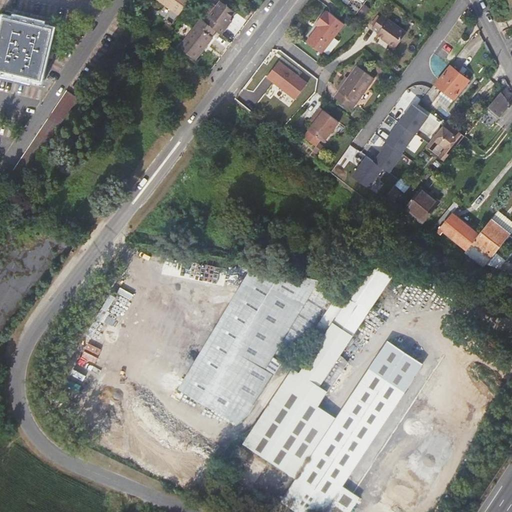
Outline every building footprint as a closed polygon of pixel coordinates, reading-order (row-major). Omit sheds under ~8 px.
[(161,0),(160,2),(177,14),(182,8),(187,0),(161,0)] [(214,32),(220,36),(224,30),(222,28),(232,14),(218,3),(203,23),(214,32)] [(362,15),(370,21),(374,15),(366,9),(362,15)] [(330,13),(327,10),(317,23),(320,25),(308,40),(323,52),(345,23),(331,11),(330,13)] [(408,30),(383,13),(374,25),(380,30),(378,33),(397,46),(408,30)] [(4,19),(0,34),(0,71),(41,81),(53,30),(4,19)] [(214,32),(203,23),(201,22),(178,51),(193,62),(210,40),(209,38),(214,32)] [(296,97),(308,82),(280,60),(268,76),(296,97)] [(375,78),(358,65),(335,97),(352,109),(375,78)] [(470,81),(450,65),(436,84),(456,99),(470,81)] [(511,104),(511,103),(502,91),(490,106),(502,116),(511,104)] [(7,179),(18,186),(78,100),(67,92),(7,179)] [(352,175),(378,192),(407,146),(417,151),(430,130),(433,131),(442,116),(408,95),(403,103),(407,106),(374,158),(366,153),(352,175)] [(320,108),(315,114),(319,117),(314,123),(308,130),(324,142),(339,123),(320,108)] [(319,117),(315,114),(310,120),(314,123),(319,117)] [(428,145),(446,158),(466,134),(461,131),(457,136),(446,127),(450,122),(447,120),(428,145)] [(457,136),(461,131),(450,122),(446,127),(457,136)] [(425,183),(410,201),(428,216),(442,199),(425,183)] [(394,187),(386,198),(393,204),(402,193),(394,187)] [(440,231),(467,252),(475,242),(480,235),(453,214),(452,216),(447,212),(436,225),(441,229),(440,231)] [(479,251),(490,260),(510,234),(492,220),(480,235),(475,242),(481,247),(473,257),(467,252),(465,254),(472,260),(479,251)] [(475,242),(467,252),(473,257),(481,247),(475,242)] [(282,497),(304,511),(350,511),(360,498),(343,488),(423,365),(386,341),(337,418),(319,407),(328,392),(349,361),(340,355),(394,271),(365,253),(339,293),(329,286),(296,337),(308,344),(314,333),(321,338),(298,374),(289,369),(241,444),(294,478),(282,497)] [(177,389),(237,425),(247,416),(296,337),(329,286),(317,279),(263,266),(250,267),(177,389)]
